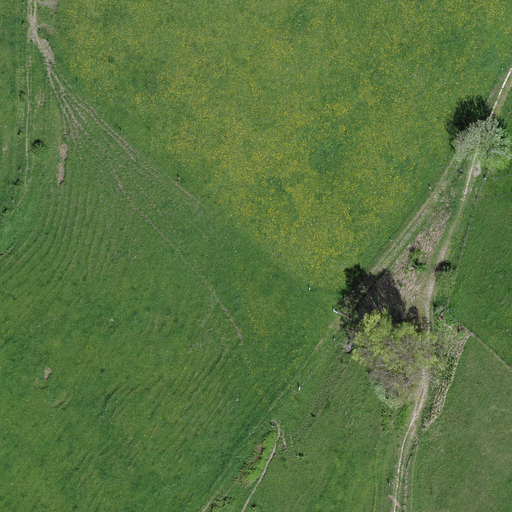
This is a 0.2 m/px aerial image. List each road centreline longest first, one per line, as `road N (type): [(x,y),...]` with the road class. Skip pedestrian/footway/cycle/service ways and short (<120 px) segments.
road 1 (track): [(488,127),(337,318),(200,511)]
road 2 (track): [(0,235),(16,223),(38,168),(39,0)]
